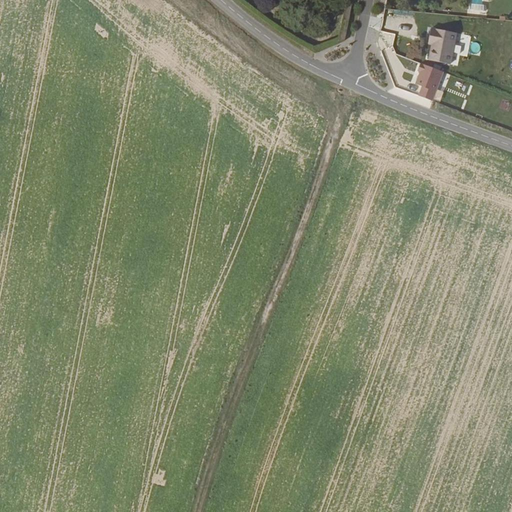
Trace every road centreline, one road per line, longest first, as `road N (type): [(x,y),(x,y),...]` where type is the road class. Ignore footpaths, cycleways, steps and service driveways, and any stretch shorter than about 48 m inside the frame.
road 1 (tertiary): [(348,81),(511,145)]
road 2 (tertiary): [(221,0),(301,59),(348,81)]
